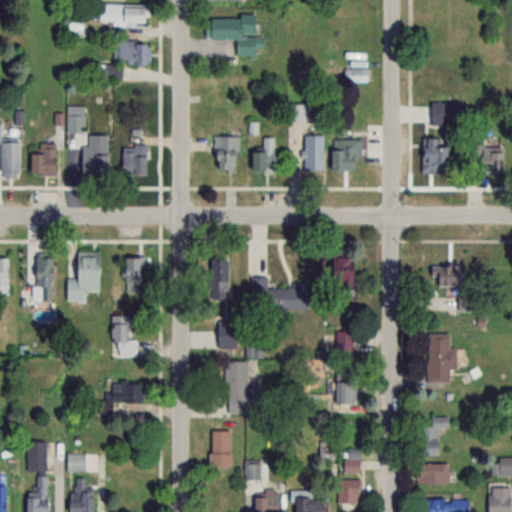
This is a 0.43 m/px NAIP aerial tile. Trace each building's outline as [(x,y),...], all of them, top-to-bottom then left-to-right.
[(142,25),(143,7),(100,4),(99,23),(142,25)] [(255,56),(255,48),(262,49),(262,37),(253,37),(254,14),(237,14),(237,18),(205,18),(204,39),(234,40),(233,55),(255,56)] [(147,64),(148,43),(112,42),(112,63),(147,64)] [(344,69),(344,81),(366,81),(366,69),(344,69)] [(428,125),(458,125),(458,103),(428,103),(428,125)] [(66,132),(81,132),(81,116),(66,116),(66,132)] [(303,136),(303,171),(323,171),(323,136),(303,136)] [(236,137),(213,137),(213,170),(236,170),(236,137)] [(249,173),(274,173),(274,137),(261,137),(261,152),(249,152),(249,173)] [(360,139),(332,139),(332,171),(351,171),(351,157),(360,157),(360,139)] [(447,139),(422,139),(422,166),(447,166),(447,139)] [(0,173),(16,174),(17,141),(0,140),(0,173)] [(36,153),(27,153),(27,175),(54,175),(54,143),(36,143),(36,153)] [(121,175),(145,175),(145,145),(121,145),(121,175)] [(80,146),(80,175),(105,175),(105,146),(80,146)] [(501,146),(474,146),(474,171),(501,171),(501,146)] [(83,301),(84,290),(98,291),(99,252),(75,251),(74,279),(66,279),(65,301),(83,301)] [(9,253),(0,252),(0,287),(9,288),(9,253)] [(352,287),(352,257),(329,257),(329,287),(352,287)] [(52,258),(32,258),(32,303),(52,303),(52,258)] [(123,284),(139,284),(139,258),(123,258),(123,284)] [(225,299),(225,260),(208,260),(208,299),(225,299)] [(454,266),(431,266),(431,286),(454,286),(454,266)] [(266,288),(266,277),(249,277),(249,308),(304,308),(304,288),(266,288)] [(135,339),(130,339),(130,316),(111,316),(111,356),(135,356),(135,339)] [(216,348),(238,348),(238,322),(216,322),(216,348)] [(353,331),(335,331),(335,354),(353,354),(353,331)] [(449,334),(427,334),(426,382),(448,383),(449,368),(454,368),(455,349),(448,349),(449,334)] [(245,361),(224,362),(224,414),(246,413),(245,361)] [(334,405),(351,405),(351,382),(334,382),(334,405)] [(139,385),(106,385),(106,403),(139,403),(139,385)] [(438,428),(447,428),(447,417),(430,417),(430,427),(416,427),(416,455),(438,455),(438,428)] [(230,431),(208,431),(208,466),(230,466),(230,431)] [(334,441),(318,441),(318,460),(334,460),(334,441)] [(44,511),(44,442),(25,442),(25,511),(44,511)] [(342,473),(359,473),(359,450),(342,450),(342,473)] [(65,472),(84,472),(84,453),(65,453),(65,472)] [(511,457),(497,457),(497,475),(511,475),(511,457)] [(258,460),(244,460),(244,480),(258,480),(258,460)] [(448,483),(448,463),(414,463),(414,483),(448,483)] [(91,511),(91,488),(83,488),(83,478),(68,478),(68,511),(91,511)] [(337,503),(357,503),(357,479),(337,479),(337,503)] [(508,511),(508,487),(486,487),(486,511),(508,511)] [(275,511),(276,489),(263,489),(263,497),(251,497),(250,511),(275,511)] [(289,511),(320,511),(321,492),(290,492),(289,511)] [(452,511),(467,511),(467,499),(424,499),(425,511),(433,511),(452,511)]
